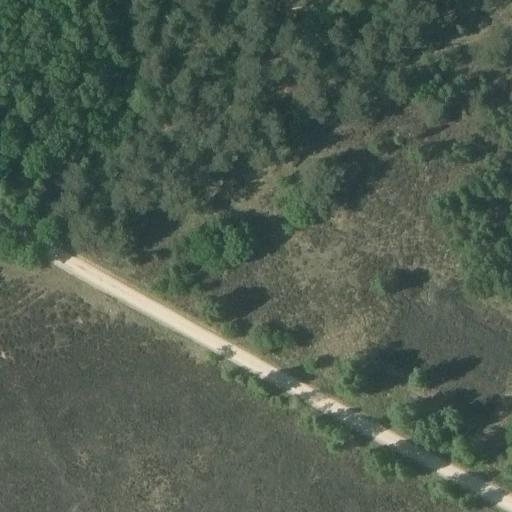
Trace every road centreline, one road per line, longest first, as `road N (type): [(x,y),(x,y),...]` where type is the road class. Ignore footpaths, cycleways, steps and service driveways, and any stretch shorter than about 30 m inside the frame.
road 1 (track): [(511,508),(0,226)]
road 2 (track): [(0,190),(511,32)]
